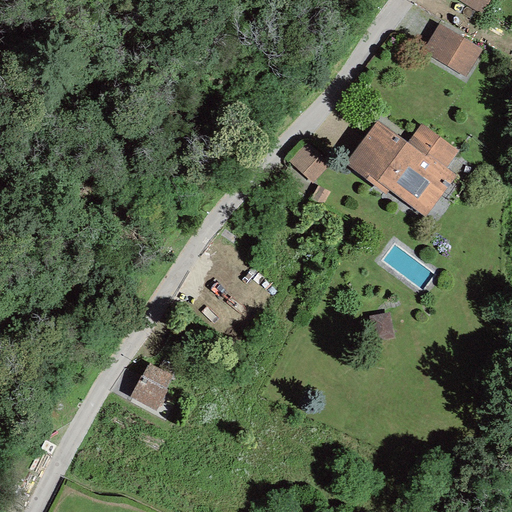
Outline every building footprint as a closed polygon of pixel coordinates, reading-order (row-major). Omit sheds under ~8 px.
[(489,0),(456,0),(479,14),(489,0)] [(482,50),(438,24),(420,53),(465,78),(482,50)] [(377,122),(344,164),(385,195),(389,191),(424,217),(455,175),(445,168),(457,151),(420,124),(406,143),(377,122)] [(304,145),(288,161),(312,183),(328,168),(304,145)] [(322,205),(329,192),(317,186),(310,198),(322,205)] [(148,363),(129,397),(155,412),(171,375),(148,363)]
